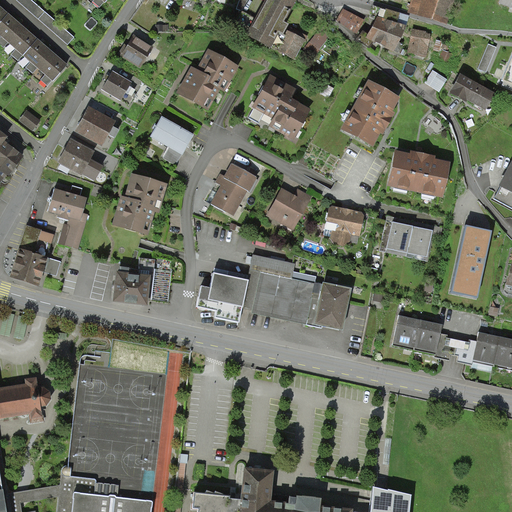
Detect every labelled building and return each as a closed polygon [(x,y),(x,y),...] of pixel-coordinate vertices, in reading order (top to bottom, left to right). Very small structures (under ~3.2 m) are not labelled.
[(30,0),(14,0),(67,45),(74,38),(30,0)] [(241,12),(233,27),(278,50),(279,51),(294,59),(305,37),(290,29),(287,34),(286,33),(284,36),(280,34),(285,25),(281,23),(292,2),(288,0),(266,0),(258,17),(256,20),(241,12)] [(411,0),(408,10),(443,22),(450,0),(411,0)] [(362,33),(357,40),(368,48),(372,41),(380,45),(397,53),(402,45),(397,42),(404,28),(407,17),(373,7),(369,17),(375,21),(366,36),(362,33)] [(362,22),(342,10),(335,21),(356,33),(362,22)] [(18,61),(23,55),(36,41),(22,29),(20,27),(6,15),(0,22),(0,34),(1,36),(0,37),(0,45),(3,48),(8,42),(16,48),(11,55),(18,61)] [(312,41),(307,51),(315,56),(331,33),(323,26),(312,41)] [(429,34),(412,31),(407,53),(424,57),(429,34)] [(124,47),(120,54),(139,67),(151,48),(133,37),(128,46),(126,48),(124,47)] [(52,80),(53,80),(65,66),(51,54),(49,52),(36,41),(23,55),(31,61),(25,68),(32,74),(38,67),(45,74),(40,80),(47,87),(52,80)] [(495,48),(487,44),(477,69),(485,73),(495,48)] [(308,55),(300,51),(295,62),(303,65),(308,55)] [(511,52),(511,53),(500,81),(502,82),(500,86),(510,90),(511,86),(511,52)] [(191,71),(179,93),(206,108),(218,86),(219,87),(223,79),(227,81),(235,68),(208,53),(198,72),(197,74),(191,71)] [(445,80),(433,72),(424,83),(438,91),(445,80)] [(110,76),(102,89),(128,105),(134,95),(126,90),(130,84),(112,73),(110,76)] [(464,98),(483,109),(490,97),(491,95),(459,77),(450,93),(463,100),(464,98)] [(270,79),(249,118),(258,123),(264,112),(275,118),(273,122),(281,126),(279,130),(292,137),(306,111),(287,101),(286,100),(291,91),(270,79)] [(368,85),(343,130),(370,143),(377,130),(379,132),(382,128),(389,114),(387,113),(394,99),(368,85)] [(84,120),(78,130),(102,143),(112,124),(89,111),(84,120)] [(26,112),(20,120),(32,130),(39,122),(26,112)] [(154,129),(150,137),(175,151),(169,162),(175,165),(188,143),(192,136),(161,118),(156,125),(154,124),(152,128),(154,129)] [(0,180),(6,185),(20,165),(15,162),(19,157),(2,145),(6,140),(0,135),(0,180)] [(90,153),(71,143),(66,152),(61,161),(93,178),(99,167),(86,160),(90,153)] [(395,154),(388,184),(396,186),(394,192),(405,194),(406,188),(421,191),(420,198),(430,200),(432,194),(439,195),(445,165),(430,162),(431,159),(415,156),(410,155),(410,158),(395,154)] [(211,205),(232,216),(246,191),(247,192),(257,174),(249,169),(247,173),(231,164),(224,177),(220,174),(218,178),(215,183),(221,186),(211,205)] [(511,164),(511,165),(501,185),(511,191),(511,164)] [(122,199),(114,224),(140,231),(143,222),(147,223),(154,199),(158,201),(162,186),(132,177),(126,197),(125,200),(122,199)] [(511,191),(501,185),(493,199),(511,208),(511,191)] [(67,194),(53,190),(47,211),(58,215),(57,218),(68,221),(68,223),(67,225),(72,227),(66,246),(77,249),(87,215),(82,213),(86,199),(79,197),(75,196),(71,195),(69,194),(67,194)] [(282,191),(268,215),(292,227),(305,204),(293,197),(282,191)] [(331,208),(329,209),(324,229),(332,231),(331,238),(335,245),(342,246),(349,242),(350,235),(358,236),(361,216),(360,214),(346,211),(331,208)] [(402,225),(391,223),(385,250),(405,254),(411,227),(402,225)] [(464,226),(449,293),(475,299),(490,232),(464,226)] [(26,227),(10,277),(37,285),(41,272),(44,272),(56,276),(60,262),(45,258),(53,235),(26,227)] [(421,229),(411,227),(405,254),(426,259),(431,231),(421,229)] [(339,328),(347,291),(337,289),(289,279),(292,264),(252,256),(241,307),(251,310),(251,314),(321,328),(322,325),(339,328)] [(115,286),(113,301),(144,304),(145,295),(151,296),(155,260),(139,258),(138,267),(137,266),(136,270),(119,268),(118,274),(116,274),(115,286)] [(246,280),(215,274),(212,289),(202,287),(197,309),(217,314),(219,303),(241,307),(246,280)] [(392,346),(413,350),(419,320),(418,320),(398,316),(392,346)] [(413,350),(434,355),(434,353),(442,354),(445,338),(438,337),(440,325),(422,321),(419,320),(413,350)] [(491,373),(493,367),(499,337),(497,336),(478,332),(475,345),(468,343),(465,359),(472,360),(470,369),(491,373)] [(493,367),(511,371),(511,339),(502,337),(499,337),(493,367)] [(5,511),(0,479),(0,418),(29,414),(30,422),(43,421),(42,415),(40,416),(39,406),(45,405),(49,399),(48,393),(43,388),(36,389),(35,379),(26,381),(27,386),(0,389),(0,511),(5,511)] [(391,439),(385,439),(382,464),(389,465),(391,439)] [(351,511),(319,508),(320,500),(295,497),(294,505),(292,505),(293,501),(288,501),(289,497),(271,495),(273,472),(243,469),(240,500),(228,499),(228,497),(223,496),(214,492),(214,494),(206,491),(205,494),(193,493),(192,510),(197,511),(196,511),(351,511)] [(59,485),(9,494),(12,511),(35,511),(36,511),(33,511),(22,511),(21,504),(58,497),(56,511),(70,511),(73,495),(151,504),(153,490),(65,480),(62,479),(59,485)] [(408,511),(410,496),(371,487),(368,511),(408,511)] [(150,511),(151,504),(73,495),(70,511),(150,511)]
